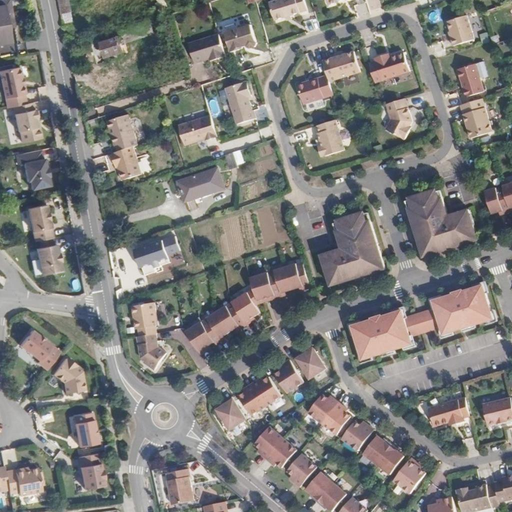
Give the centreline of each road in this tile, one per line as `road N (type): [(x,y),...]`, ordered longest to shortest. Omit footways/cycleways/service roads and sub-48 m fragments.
road 1 (residential): [(378,174),(433,158),(448,140),(415,27),(389,16),(306,41),(290,53),(271,93),(297,180),(324,192)]
road 2 (secondary): [(48,0),(105,304)]
road 3 (residential): [(326,314),(351,385),(448,459),(511,452)]
road 4 (residential): [(326,314),(203,386)]
